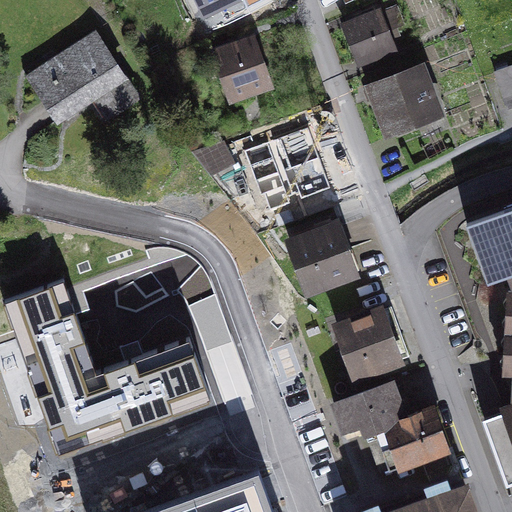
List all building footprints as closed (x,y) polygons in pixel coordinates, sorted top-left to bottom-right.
[(195,0),(204,18),(242,0),(195,0)] [(394,29),(388,12),(348,28),(362,61),(393,49),(386,32),(394,29)] [(137,99),(96,35),(31,77),(59,120),(104,91),(118,111),(137,99)] [(267,83),(252,42),(235,49),(234,45),(225,49),(228,55),(218,58),(233,96),(267,83)] [(511,66),(495,73),(508,109),(511,107),(511,66)] [(439,113),(422,69),(372,88),(389,132),(439,113)] [(298,183),(282,138),(256,147),(251,134),(196,154),(209,172),(220,167),(229,191),(247,185),(253,199),(298,183)] [(511,208),(467,224),(488,283),(511,275),(511,277),(511,329),(510,372),(511,372),(511,403),(503,407),(504,411),(484,419),(507,485),(511,482),(511,208)] [(323,221),(291,233),(312,289),(360,272),(342,223),(326,229),(323,221)] [(8,306),(60,452),(207,400),(188,346),(95,379),(62,287),(8,306)] [(409,356),(391,308),(341,326),(359,374),(409,356)] [(406,417),(393,382),(334,403),(346,435),(365,428),(366,432),(406,417)] [(406,417),(366,432),(381,473),(422,458),(431,484),(451,476),(450,473),(451,469),(452,467),(455,466),(434,407),(406,417)] [(267,511),(257,482),(172,511),(267,511)]
